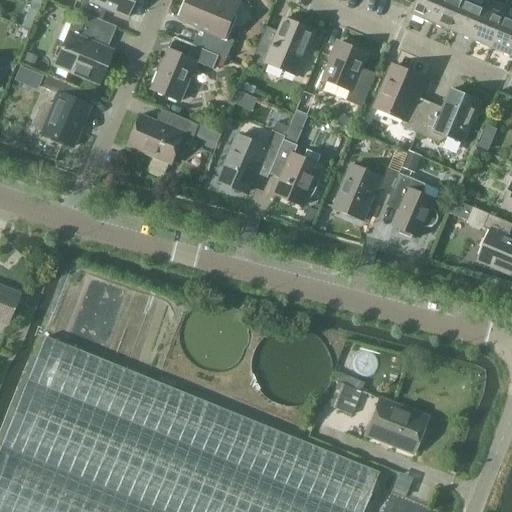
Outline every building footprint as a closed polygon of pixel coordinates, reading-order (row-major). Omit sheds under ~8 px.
[(83,0),(78,12),(81,13),(86,15),(101,21),(105,10),(126,19),(133,0),(83,0)] [(227,60),(234,41),(224,37),(239,1),(236,0),(190,0),(182,21),(208,31),(201,49),(219,57),(227,60)] [(418,0),(413,15),(433,24),(443,0),(418,0)] [(443,0),(433,24),(453,32),(466,0),(443,0)] [(453,32),(473,40),(486,8),(466,0),(453,32)] [(23,29),(25,25),(30,27),(35,15),(29,12),(30,11),(15,5),(8,22),(23,29)] [(473,40),(493,49),(506,17),(486,8),(473,40)] [(511,56),(511,8),(511,9),(507,17),(506,17),(493,49),(511,56)] [(106,50),(116,28),(101,21),(86,15),(81,27),(72,23),(54,67),(98,85),(112,52),(106,50)] [(298,76),(316,33),(284,19),(275,40),(263,35),(252,62),(265,68),(267,63),(298,76)] [(348,101),(363,108),(377,75),(362,69),(368,55),(339,43),(324,80),(352,92),(348,101)] [(213,69),(219,57),(201,49),(193,46),(188,58),(169,51),(153,90),(180,102),(197,62),(213,69)] [(20,65),(33,69),(37,57),(25,53),(20,65)] [(417,134),(430,103),(417,97),(425,79),(394,66),(376,109),(406,122),(403,128),(417,134)] [(39,88),(44,77),(32,72),(28,84),(39,88)] [(57,95),(53,105),(47,103),(40,105),(32,124),(35,130),(41,133),(40,135),(72,148),(89,107),(75,102),(80,91),(47,77),(42,88),(57,95)] [(443,108),(430,103),(417,134),(439,143),(440,142),(449,137),(464,144),(482,103),(451,90),(443,108)] [(192,143),(200,125),(177,116),(172,129),(142,116),(129,147),(172,165),(183,139),(192,143)] [(259,141),(266,130),(247,119),(240,129),(259,141)] [(275,163),(286,135),(289,128),(277,123),(266,148),(238,136),(220,179),(249,192),(263,159),(275,163)] [(286,135),(275,163),(287,168),(276,195),(303,206),(307,197),(310,198),(312,197),(314,194),(316,191),(318,186),(318,182),(318,180),(315,179),(320,166),(317,165),(321,156),(308,151),(304,159),(294,155),(300,141),(286,135)] [(416,173),(422,157),(409,152),(402,168),(416,173)] [(391,196),(400,174),(381,166),(377,176),(352,165),(333,208),(364,221),(377,190),(391,196)] [(400,174),(391,196),(404,202),(393,226),(400,229),(398,233),(411,239),(413,234),(420,237),(425,227),(426,227),(428,228),(429,228),(431,228),(433,227),(434,226),(436,225),(437,224),(438,222),(438,221),(439,219),(439,218),(439,216),(438,214),(437,213),(436,211),(435,210),(434,209),(432,208),(435,201),(425,196),(426,185),(400,174)] [(511,228),(511,224),(485,213),(474,208),(467,225),(469,229),(477,233),(482,231),(491,235),(480,261),(511,273),(511,239),(508,237),(511,228)] [(0,288),(0,322),(7,325),(18,296),(0,288)] [(239,339),(239,338),(238,332),(236,325),(233,319),(229,313),(223,309),(216,305),(210,304),(203,303),(196,304),(188,307),(185,309),(178,314),(173,321),(171,326),(169,332),(169,339),(170,347),(172,354),(176,359),(180,364),(185,368),(192,371),(197,373),(205,373),(212,372),(218,370),(223,368),(229,363),(232,359),(236,352),(238,346),(239,339)] [(321,370),(321,369),(320,360),(317,352),(314,345),(309,339),(301,333),(294,330),(284,327),(277,327),(268,328),(261,330),(254,334),(248,340),(243,347),(239,353),(237,361),(236,370),(237,377),(239,384),(243,392),(248,398),(254,404),(261,408),(269,411),(277,412),(286,411),(295,409),(302,405),(309,399),(313,394),(318,386),(320,378),(321,370)] [(362,511),(378,473),(45,337),(0,447),(0,511),(362,511)] [(342,385),(332,409),(350,417),(360,392),(342,385)] [(426,418),(379,400),(365,436),(412,454),(426,418)]
